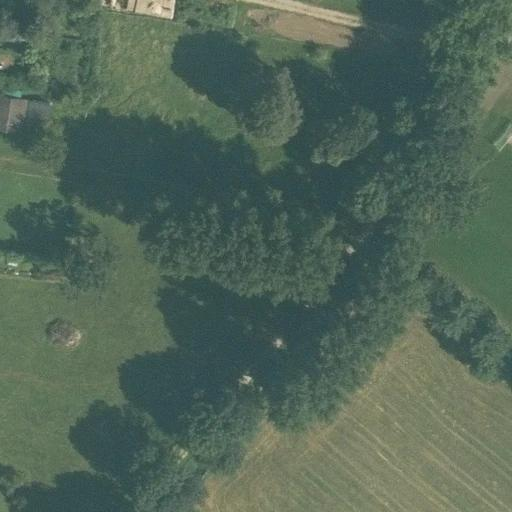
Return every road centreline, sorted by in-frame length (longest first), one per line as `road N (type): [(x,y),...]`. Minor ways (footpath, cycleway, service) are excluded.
road 1 (track): [(158,511),(380,271),(472,0)]
road 2 (track): [(395,228),(0,172)]
